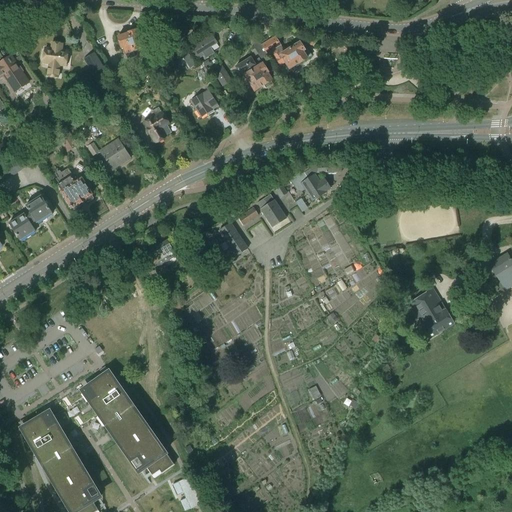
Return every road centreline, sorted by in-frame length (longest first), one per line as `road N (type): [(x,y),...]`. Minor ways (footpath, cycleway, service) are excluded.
road 1 (tertiary): [(0,296),(205,170),(290,143),(386,133)]
road 2 (secondary): [(466,11),(402,28),(110,0)]
road 3 (track): [(308,485),(265,345),(266,269)]
road 4 (residential): [(266,269),(273,243),(383,169),(386,133)]
